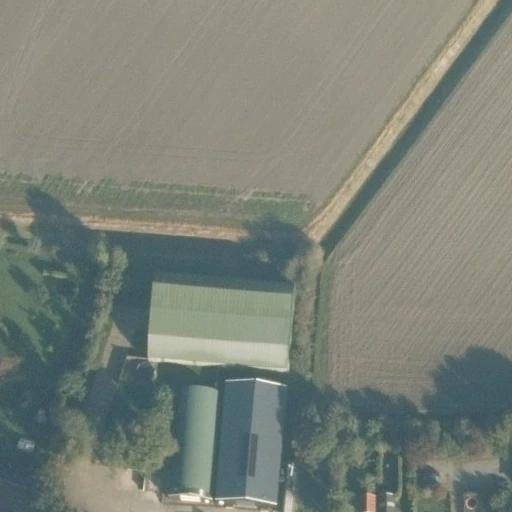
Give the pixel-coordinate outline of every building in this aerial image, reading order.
[(148,363),(288,375),(295,289),(155,278),(148,363)] [(216,505),(276,510),(287,392),(227,387),(216,505)] [(222,396),(177,392),(169,501),(212,505),(222,396)] [(358,511),(376,511),(376,500),(359,500),(358,511)] [(395,511),(395,500),(378,500),(378,511),(395,511)]
